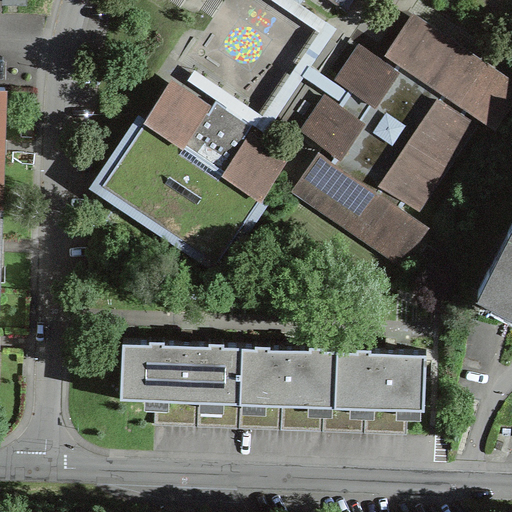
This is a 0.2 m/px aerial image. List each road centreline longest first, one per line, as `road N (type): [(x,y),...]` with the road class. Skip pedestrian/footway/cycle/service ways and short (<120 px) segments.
road 1 (residential): [(75,0),(58,49),(41,467)]
road 2 (residential): [(41,467),(511,481)]
